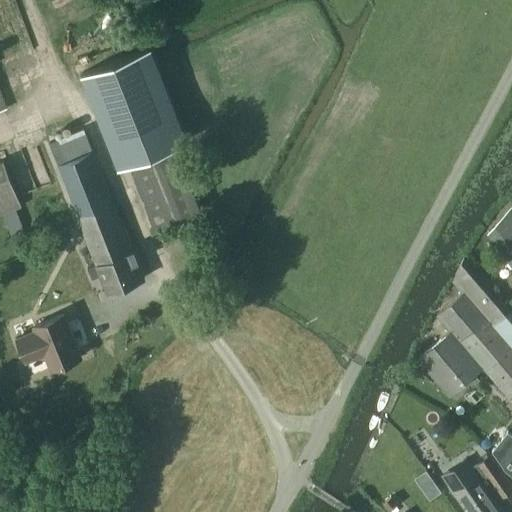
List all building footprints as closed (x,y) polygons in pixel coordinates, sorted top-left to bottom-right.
[(152,45),(83,72),(120,166),(189,140),(152,45)] [(85,128),(49,142),(96,264),(101,275),(108,293),(145,278),(135,250),(133,251),(85,128)] [(155,228),(201,210),(178,151),(132,169),(155,228)] [(0,214),(22,206),(5,161),(0,162),(0,214)] [(511,266),(511,206),(488,233),(511,266)] [(451,331),(418,359),(450,397),(459,389),(472,378),(483,369),(511,402),(511,312),(466,258),(465,257),(453,281),(463,292),(437,315),(451,331)] [(36,330),(17,337),(27,361),(46,354),(51,369),(83,356),(66,312),(34,325),(36,330)] [(481,389),(469,400),(473,405),(486,395),(481,389)] [(511,433),(508,431),(493,450),(506,470),(511,474),(511,433)] [(502,496),(511,489),(511,485),(490,454),(477,463),(481,469),(477,472),(480,477),(455,495),(467,511),(503,511),(495,499),(501,495),(502,496)] [(435,457),(424,465),(445,495),(456,487),(435,457)]
